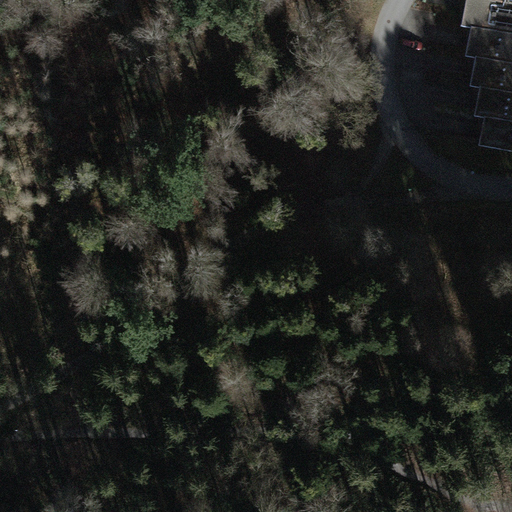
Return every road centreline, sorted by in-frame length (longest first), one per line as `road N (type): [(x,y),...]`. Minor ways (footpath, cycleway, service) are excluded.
road 1 (track): [(426,169),(286,204),(0,407)]
road 2 (residential): [(511,189),(472,187),(426,169),(390,75),(391,20),(402,0)]
